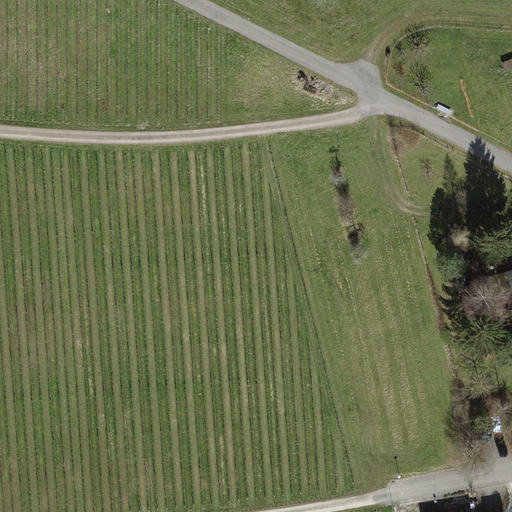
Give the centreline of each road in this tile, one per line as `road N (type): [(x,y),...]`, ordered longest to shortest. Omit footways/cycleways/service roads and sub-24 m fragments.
road 1 (track): [(0,132),(121,144),(348,123),(358,78),(450,4),(511,3)]
road 2 (unclassified): [(194,0),(511,159)]
road 3 (track): [(257,511),(393,492)]
road 4 (residential): [(393,492),(511,469)]
